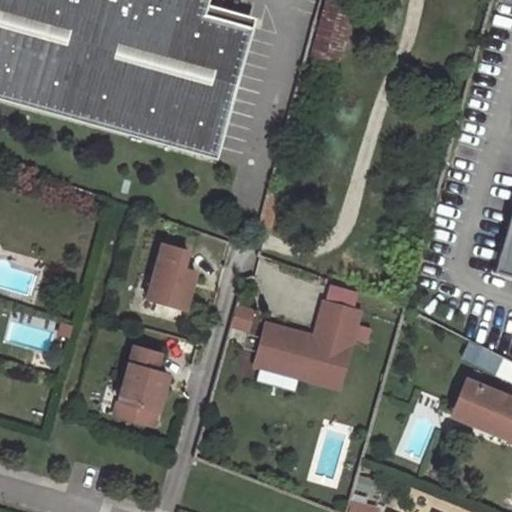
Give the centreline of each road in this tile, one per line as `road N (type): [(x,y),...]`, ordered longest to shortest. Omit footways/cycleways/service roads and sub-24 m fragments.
road 1 (track): [(412,0),(339,228),(313,246),(262,242),(239,253)]
road 2 (residential): [(161,511),(239,253)]
